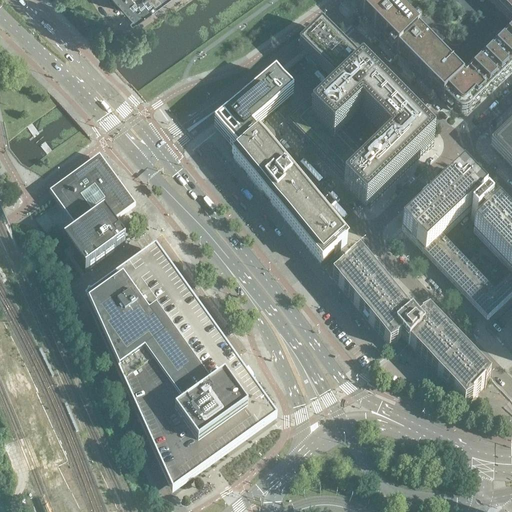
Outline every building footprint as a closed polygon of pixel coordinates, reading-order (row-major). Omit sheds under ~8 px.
[(134,15),(151,2),(149,0),(131,0),(125,5),(134,15)] [(511,0),(363,0),(353,7),(359,14),(397,52),(455,112),(462,119),(469,112),(485,97),(474,85),(510,50),(511,51),(511,0)] [(382,95),(320,31),(298,53),(332,88),(287,125),(348,187),(343,192),(365,214),(378,201),(433,147),(382,95)] [(251,134),(292,99),(275,78),(214,128),(237,156),(256,140),(251,134)] [(511,128),(490,149),(511,171),(511,128)] [(346,247),(280,167),(257,139),(256,140),(237,156),(232,160),(321,268),(346,247)] [(135,210),(99,160),(49,196),(85,246),(135,210)] [(416,248),(415,249),(487,324),(496,314),(511,299),(511,227),(497,212),(489,220),(486,217),(492,211),(486,206),(480,211),(477,208),(486,200),(462,175),(401,234),(403,235),(416,248)] [(270,414),(179,288),(155,254),(85,304),(148,444),(161,473),(172,497),(276,422),(270,414)] [(488,380),(429,319),(429,317),(421,322),(417,327),(411,320),(410,320),(359,258),(332,280),(388,348),(389,349),(397,346),(397,345),(402,341),(409,348),(409,347),(464,404),(464,405),(473,401),(472,400),(484,389),(485,389),(489,382),(489,381),(488,380)]
